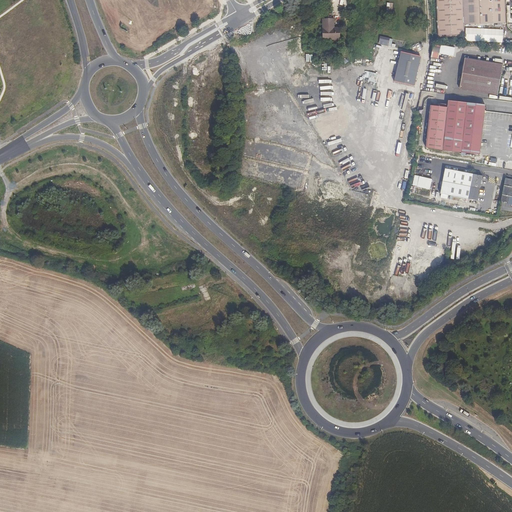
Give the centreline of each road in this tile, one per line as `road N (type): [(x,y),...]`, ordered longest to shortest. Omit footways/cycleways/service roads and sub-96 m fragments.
road 1 (primary): [(331,330),(304,315),(196,211),(165,174),(136,108)]
road 2 (primary): [(154,193),(261,295),(305,353)]
road 3 (secondary): [(0,160),(54,137),(82,137),(115,151),(154,193)]
road 4 (primary): [(305,353),(303,399),(324,424),(356,432),(386,419)]
road 5 (secondary): [(511,267),(387,337)]
road 6 (secondary): [(405,369),(425,335),(511,280)]
road 7 (primary): [(386,419),(463,450),(511,483)]
road 8 (primary): [(511,460),(405,390)]
